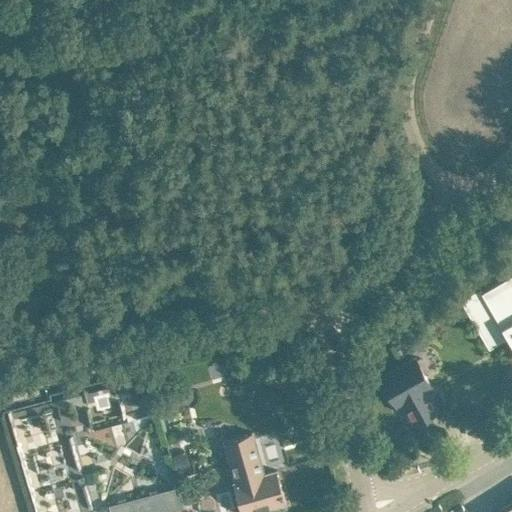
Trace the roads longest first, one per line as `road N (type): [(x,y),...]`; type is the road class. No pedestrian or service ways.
road 1 (unclassified): [(0,384),(248,320),(326,312)]
road 2 (unclassified): [(460,202),(411,108),(436,0)]
road 3 (unclassified): [(364,511),(326,312)]
road 4 (unclassified): [(326,312),(365,290),(460,202)]
road 5 (unclassified): [(375,511),(511,436)]
